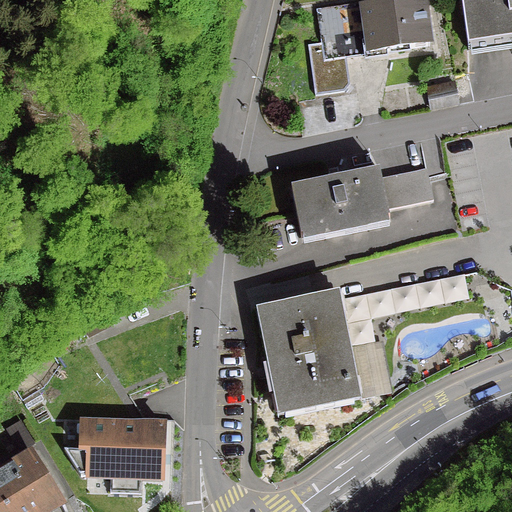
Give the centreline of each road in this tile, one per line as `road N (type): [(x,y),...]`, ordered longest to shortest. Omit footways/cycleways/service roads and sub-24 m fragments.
road 1 (residential): [(208,511),(200,431),(224,153)]
road 2 (residential): [(511,114),(292,158),(224,153)]
road 3 (primary): [(319,511),(447,418),(511,390)]
road 4 (residential): [(224,153),(257,0)]
